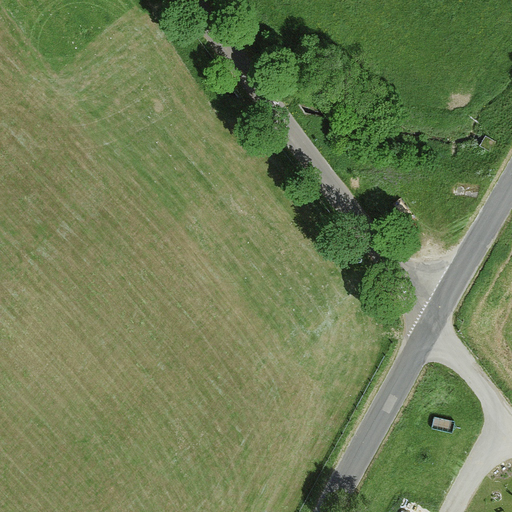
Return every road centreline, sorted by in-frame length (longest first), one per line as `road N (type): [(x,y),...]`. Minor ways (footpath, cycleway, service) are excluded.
road 1 (track): [(0,0),(268,351),(293,356),(390,266)]
road 2 (tertiary): [(436,329),(192,0)]
road 3 (tertiary): [(436,329),(333,511)]
road 4 (tertiary): [(511,189),(436,329)]
road 5 (track): [(511,426),(436,329)]
